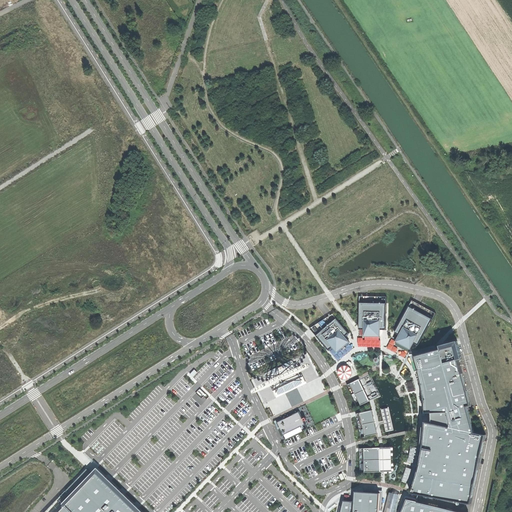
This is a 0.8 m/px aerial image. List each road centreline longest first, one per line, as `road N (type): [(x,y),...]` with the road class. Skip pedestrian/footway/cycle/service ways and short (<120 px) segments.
road 1 (tertiary): [(71,0),(230,251),(222,274)]
road 2 (tertiary): [(256,268),(85,0)]
road 3 (track): [(511,259),(339,0)]
road 4 (tertiary): [(0,468),(203,340)]
road 5 (tertiary): [(180,301),(0,415)]
